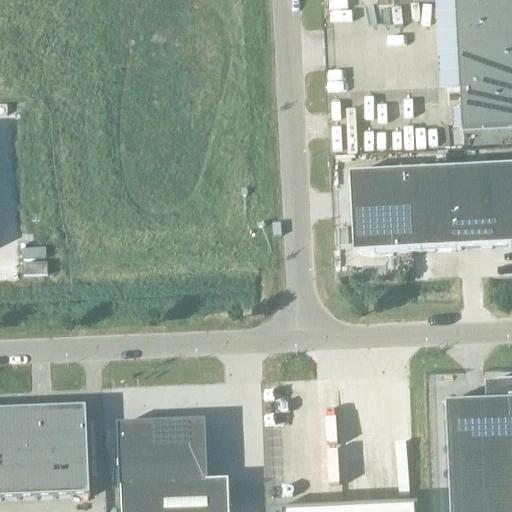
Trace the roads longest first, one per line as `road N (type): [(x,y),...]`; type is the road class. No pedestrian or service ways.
road 1 (unclassified): [(300,341),(284,0)]
road 2 (unclassified): [(0,352),(300,341)]
road 3 (unclassified): [(300,341),(511,331)]
